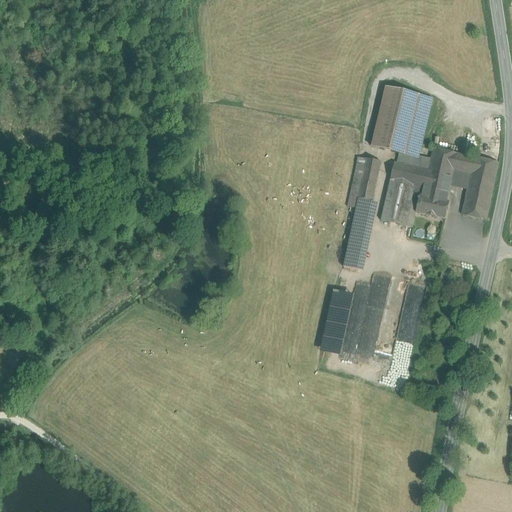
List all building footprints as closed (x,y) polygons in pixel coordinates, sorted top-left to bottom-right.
[(395,163),(428,171),(431,159),(418,156),(431,99),(386,88),(372,147),(397,153),(395,163)] [(456,153),(433,148),(431,159),(428,171),(423,196),(445,202),(452,169),(456,153)] [(471,173),(474,157),(456,153),(452,169),(471,173)] [(498,162),(474,157),(471,173),(461,214),(485,219),(498,162)] [(350,196),(359,199),(367,160),(358,158),(350,196)] [(367,160),(359,199),(372,202),(381,163),(367,160)] [(421,196),(423,196),(428,171),(395,163),(382,221),(406,227),(413,194),(421,196)] [(423,196),(421,196),(417,214),(445,220),(449,203),(445,202),(423,196)] [(357,271),(372,202),(359,199),(344,268),(357,271)] [(380,204),(372,202),(357,271),(365,273),(380,204)] [(373,362),(408,370),(427,285),(392,278),(384,313),(364,309),(361,320),(362,321),(361,324),(358,324),(358,326),(354,325),(353,330),(349,329),(344,348),(375,355),(373,362)] [(354,297),(334,293),(321,351),(341,356),(354,297)]
